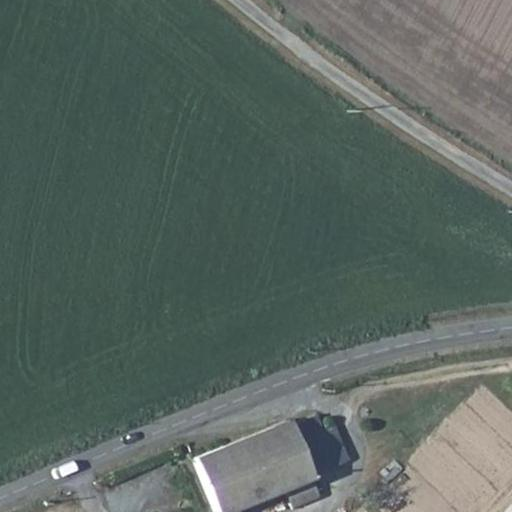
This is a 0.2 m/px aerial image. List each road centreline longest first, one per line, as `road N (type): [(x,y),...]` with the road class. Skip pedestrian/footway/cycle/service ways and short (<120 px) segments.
road 1 (tertiary): [(0,496),(311,368),(404,342),(511,326)]
road 2 (unclassified): [(511,189),(415,130),(236,0)]
